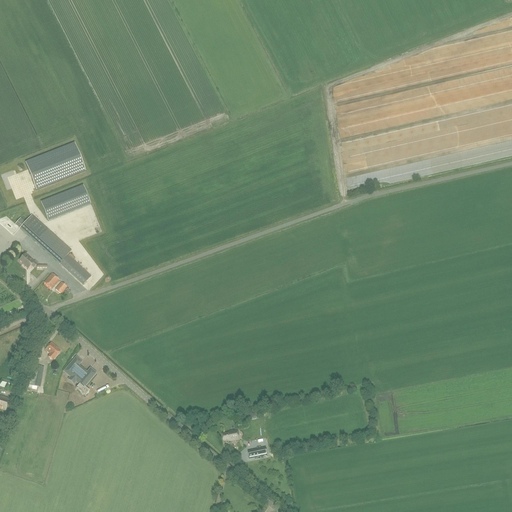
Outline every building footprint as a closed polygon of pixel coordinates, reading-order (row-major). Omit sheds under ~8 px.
[(36,191),(85,172),(74,144),(25,163),(36,191)] [(83,186),(41,203),(48,222),(90,205),(83,186)] [(71,251),(32,215),(20,229),(83,285),(90,277),(67,256),(71,251)] [(15,225),(19,228),(25,222),(21,218),(15,225)] [(34,262),(25,254),(19,261),(25,265),(24,266),(28,269),(31,265),(34,268),(38,263),(35,261),(34,262)] [(44,283),(51,290),(59,281),(52,274),(44,283)] [(62,283),(56,290),(61,294),(67,287),(62,283)] [(52,343),(46,350),(50,354),(49,355),(54,359),(60,352),(57,350),(58,349),(52,343)] [(76,358),(64,372),(79,385),(83,389),(84,388),(96,374),(90,369),(87,373),(79,366),(82,363),(76,358)] [(38,388),(42,368),(33,366),(28,386),(38,388)] [(14,382),(2,379),(0,384),(0,386),(12,390),(14,382)] [(83,389),(79,385),(76,389),(85,397),(89,392),(86,389),(84,388),(83,389)] [(0,408),(5,411),(9,399),(0,396),(0,408)] [(229,432),(229,433),(222,434),(224,442),(231,441),(231,442),(239,440),(237,430),(229,432)] [(266,449),(247,453),(249,459),(267,456),(266,449)]
